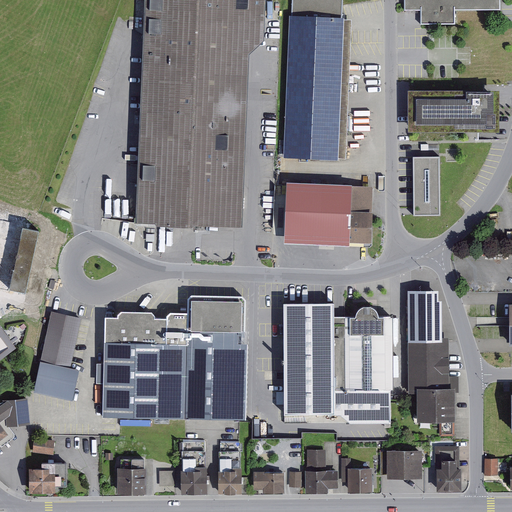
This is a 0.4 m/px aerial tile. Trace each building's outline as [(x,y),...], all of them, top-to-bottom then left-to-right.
[(148,0),(139,222),(243,226),(250,53),(264,40),(265,0),(148,0)] [(342,0),(292,0),(292,14),(289,14),(283,156),(338,159),(338,158),(344,20),(344,16),(342,16),(343,6),(342,0)] [(404,0),(404,10),(421,9),(421,22),(455,22),(455,8),(500,8),(500,0),(404,0)] [(352,20),(344,20),(338,158),(346,158),(350,55),(352,20)] [(363,72),(364,89),(376,89),(376,72),(363,72)] [(499,87),(408,88),(409,129),(500,128),(499,87)] [(440,155),(413,155),(414,215),(441,215),(440,155)] [(352,182),(286,180),(284,243),(349,245),(349,241),(371,242),(373,185),(352,185),(352,182)] [(1,217),(0,218),(0,219),(0,288),(9,290),(10,287),(26,291),(39,228),(24,224),(24,222),(1,217)] [(439,289),(408,289),(409,341),(442,341),(442,337),(442,299),(439,299),(439,289)] [(117,316),(105,316),(104,415),(245,418),(247,298),(242,294),(192,293),(188,299),(188,311),(171,311),(166,317),(155,316),(151,309),(122,309),(117,316)] [(335,412),(334,315),(334,300),(283,300),(284,413),(335,412)] [(356,314),(334,315),(335,412),(335,414),(340,414),(351,423),(391,422),(390,388),(394,388),(393,314),(379,314),(378,309),(375,306),(372,304),(367,303),(363,304),(359,306),(357,310),(356,314)] [(51,311),(34,391),(73,399),(79,369),(71,367),(82,317),(51,311)] [(0,325),(0,358),(16,347),(0,325)] [(442,341),(409,341),(409,393),(417,393),(417,421),(439,420),(455,420),(456,420),(456,392),(459,392),(459,376),(449,376),(449,337),(442,337),(442,341)] [(0,444),(2,447),(15,437),(15,434),(9,426),(30,424),(28,397),(3,400),(4,402),(0,402),(0,444)] [(455,420),(439,420),(440,436),(455,436),(455,420)] [(34,438),(33,452),(54,454),(55,440),(34,438)] [(206,440),(181,440),(182,452),(182,469),(181,469),(181,494),(208,494),(208,465),(206,465),(206,440)] [(240,441),(220,441),(220,450),(219,450),(219,469),(218,469),(218,493),(242,493),(242,467),(240,467),(240,441)] [(460,445),(435,445),(435,467),(437,467),(437,489),(462,489),(462,467),(460,467),(460,445)] [(326,449),(307,449),(308,470),(305,470),(305,492),(329,492),(329,488),(339,488),(339,469),(326,469),(326,449)] [(422,449),(387,449),(387,451),(387,475),(387,477),(423,477),(422,449)] [(120,466),(117,466),(117,492),(147,492),(147,467),(144,467),(144,458),(121,458),(120,466)] [(373,467),(351,467),(351,458),(342,458),(342,481),(348,481),(348,491),(373,491),(373,467)] [(498,458),(485,458),(485,475),(498,475),(498,458)] [(42,466),(29,467),(29,492),(56,491),(56,486),(67,485),(67,461),(42,461),(42,466)] [(176,470),(159,470),(160,486),(176,485),(176,470)] [(265,471),(254,471),(254,489),(263,489),(263,492),(285,492),(285,471),(265,472),(265,471)] [(302,471),(289,471),(289,487),(301,487),(302,471)]
